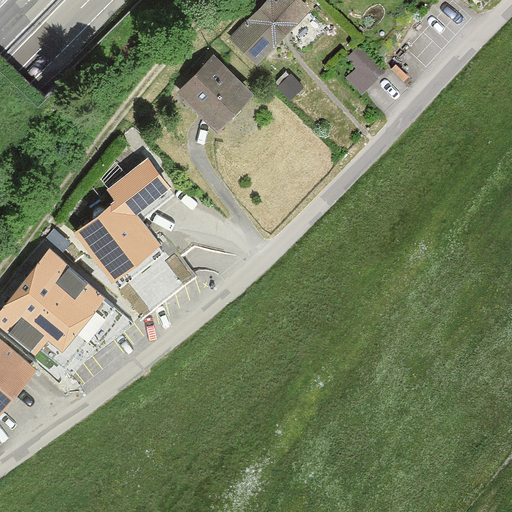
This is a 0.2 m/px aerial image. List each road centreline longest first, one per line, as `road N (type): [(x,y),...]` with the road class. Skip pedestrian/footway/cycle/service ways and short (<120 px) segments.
road 1 (residential): [(0,466),(139,365),(270,252),(511,0)]
road 2 (track): [(223,0),(0,271)]
road 3 (motorway): [(0,94),(88,0)]
